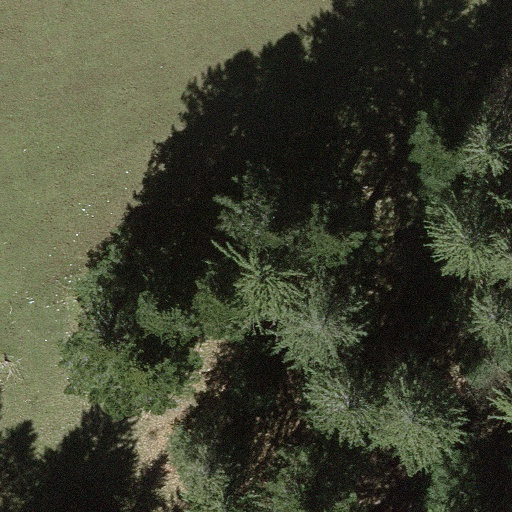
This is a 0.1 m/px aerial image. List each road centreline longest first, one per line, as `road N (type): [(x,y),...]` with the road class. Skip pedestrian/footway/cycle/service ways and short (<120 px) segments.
road 1 (track): [(495,440),(370,511)]
road 2 (track): [(511,422),(427,511)]
